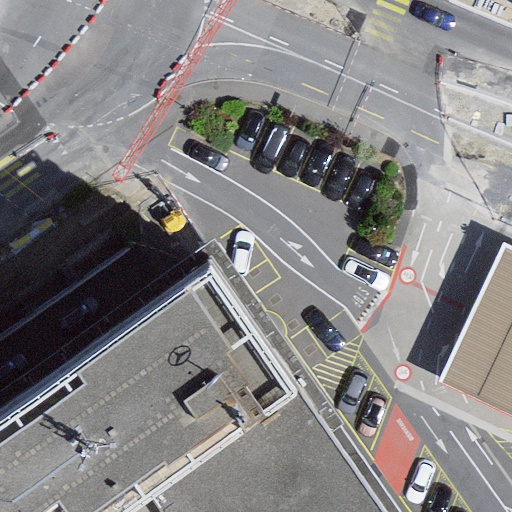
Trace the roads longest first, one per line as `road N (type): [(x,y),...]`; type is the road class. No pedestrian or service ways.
road 1 (primary): [(187,0),(267,76),(511,181)]
road 2 (unclassified): [(0,135),(83,0)]
